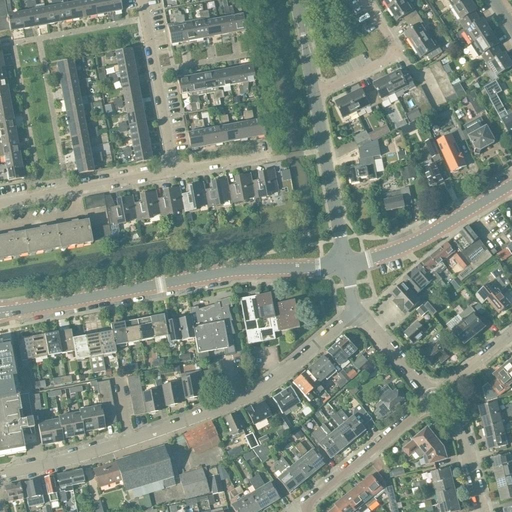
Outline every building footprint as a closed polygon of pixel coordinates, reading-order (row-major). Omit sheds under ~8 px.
[(47,25),(44,9),(38,10),(36,7),(34,0),(30,1),(31,9),(32,9),(32,11),(35,27),(47,25)] [(69,4),(63,5),(60,2),(59,0),(55,0),(56,4),(57,7),(56,7),(59,23),(72,20),(69,4)] [(84,18),(96,16),(93,0),(91,0),(81,2),(84,18)] [(93,0),(96,16),(109,13),(106,0),(93,0)] [(106,0),(109,13),(121,11),(119,0),(106,0)] [(383,0),(389,9),(403,0),(383,0)] [(407,24),(419,17),(411,5),(409,6),(404,0),(403,0),(389,9),(397,21),(403,17),(407,24)] [(448,0),(454,8),(467,0),(448,0)] [(462,27),(478,17),(475,11),(477,10),(470,0),(467,0),(454,8),(461,19),(459,21),(462,27)] [(72,20),(84,18),(81,2),(69,4),(72,20)] [(47,25),(59,23),(56,7),(44,9),(47,25)] [(23,29),(35,27),(32,11),(20,14),(23,29)] [(220,36),(217,20),(211,21),(208,18),(207,11),(203,12),(208,38),(220,36)] [(196,40),(208,38),(203,12),(199,12),(200,19),(192,21),(196,40)] [(10,32),(23,29),(20,14),(7,16),(10,30),(10,32)] [(245,31),(243,20),(242,15),(229,18),(232,34),(245,31)] [(7,16),(0,17),(0,31),(10,30),(7,16)] [(171,45),(183,43),(180,25),(178,16),(174,17),(175,23),(167,25),(168,29),(171,45)] [(196,40),(192,21),(184,22),(183,16),(178,16),(180,25),(183,43),(196,40)] [(413,46),(428,37),(424,30),(426,28),(419,17),(407,24),(411,30),(405,34),(413,46)] [(478,17),(462,27),(465,32),(473,44),(475,42),(476,43),(491,33),(483,20),(481,21),(478,17)] [(220,36),(232,34),(229,18),(217,20),(220,36)] [(484,61),(500,51),(497,45),(499,44),(491,33),(476,43),(483,53),(480,55),(484,61)] [(426,55),(430,61),(442,53),(438,46),(435,41),(432,43),(428,37),(413,46),(421,58),(426,55)] [(117,65),(133,62),(131,50),(115,53),(117,65)] [(500,51),(484,61),(490,69),(491,69),(493,72),(494,71),(497,76),(511,66),(511,64),(505,53),(503,54),(500,51)] [(59,76),(75,73),(72,61),(56,64),(59,76)] [(431,73),(442,67),(440,61),(429,67),(431,73)] [(119,78),(135,74),(133,62),(117,65),(118,71),(115,74),(108,75),(109,80),(117,78),(119,78)] [(241,84),(254,81),(251,65),(238,68),(241,84)] [(434,78),(445,72),(442,67),(431,73),(434,78)] [(229,86),(241,84),(238,68),(226,70),(229,86)] [(217,88),(229,86),(226,70),(214,72),(217,88)] [(404,76),(402,72),(401,73),(400,71),(387,77),(395,93),(402,90),(404,93),(415,87),(409,74),(404,76)] [(214,72),(202,75),(204,84),(206,94),(212,93),(214,93),(215,99),(216,105),(220,105),(219,99),(217,91),(217,90),(217,88),(214,72)] [(437,83),(448,78),(445,72),(434,78),(437,83)] [(61,88),(77,85),(75,73),(59,76),(61,88)] [(122,90),(138,87),(135,74),(119,78),(122,90)] [(198,96),(206,94),(202,75),(190,77),(194,103),(199,102),(198,96)] [(190,104),(194,103),(190,77),(177,79),(180,95),(187,94),(189,97),(190,104)] [(394,93),(395,93),(387,77),(374,84),(377,90),(370,93),(377,106),(389,100),(391,104),(398,101),(394,93)] [(450,83),(448,78),(437,83),(439,89),(450,83)] [(0,94),(8,93),(6,81),(0,81),(0,94)] [(442,94),(453,88),(450,83),(439,89),(442,94)] [(63,100),(79,97),(77,85),(61,88),(63,100)] [(511,113),(508,116),(497,95),(502,92),(499,85),(486,92),(489,99),(509,135),(511,133),(511,113)] [(413,97),(424,92),(420,86),(410,91),(413,97)] [(124,102),(140,99),(138,87),(122,90),(124,102)] [(445,99),(456,94),(453,88),(442,94),(445,99)] [(377,106),(370,93),(366,95),(364,91),(363,92),(362,90),(349,96),(357,112),(364,108),(366,112),(377,106)] [(415,103),(426,97),(424,92),(413,97),(415,103)] [(477,115),(484,110),(473,92),(466,96),(477,115)] [(0,106),(10,105),(8,93),(0,94),(0,106)] [(456,94),(445,99),(447,105),(458,99),(456,94)] [(349,116),(357,112),(349,96),(336,103),(345,122),(351,119),(349,116)] [(66,113),(82,110),(79,97),(63,100),(66,113)] [(418,108),(429,102),(426,97),(415,103),(418,108)] [(126,114),(142,111),(140,99),(124,102),(126,114)] [(420,113),(431,107),(429,102),(418,108),(420,113)] [(0,119),(13,117),(10,105),(0,106),(0,119)] [(420,113),(422,117),(433,112),(431,107),(420,113)] [(68,125),(84,122),(82,110),(66,113),(68,125)] [(129,127),(145,124),(142,111),(126,114),(129,127)] [(240,141),(237,124),(225,127),(224,125),(228,123),(227,115),(222,116),(224,126),(227,143),(240,141)] [(215,145),(227,143),(224,126),(222,116),(218,117),(219,124),(218,128),(212,129),(215,145)] [(0,132),(15,130),(13,117),(0,119),(0,132)] [(466,131),(469,137),(476,149),(474,154),(479,155),(481,150),(494,143),(493,142),(494,141),(486,127),(486,128),(480,117),(463,126),(466,131)] [(215,145),(212,129),(206,130),(204,127),(202,120),(198,121),(203,147),(215,145)] [(252,138),(265,136),(261,120),(249,122),(252,138)] [(190,150),(203,147),(198,121),(193,122),(195,129),(193,129),(193,133),(187,134),(190,150)] [(70,138),(86,134),(84,122),(68,125),(70,138)] [(240,141),(252,138),(249,122),(237,124),(240,141)] [(131,139),(147,136),(145,124),(129,127),(131,139)] [(1,145),(17,142),(15,130),(0,132),(0,138),(0,141),(0,140),(0,144),(1,144),(1,145)] [(370,143),(371,142),(366,131),(353,137),(358,149),(363,146),(370,143)] [(73,150),(89,147),(86,134),(70,138),(73,150)] [(434,143),(438,152),(441,150),(452,173),(453,172),(455,173),(458,172),(458,170),(465,167),(451,135),(437,141),(438,142),(434,143)] [(133,151),(149,148),(147,136),(131,139),(133,151)] [(438,152),(434,143),(432,139),(426,142),(432,158),(428,159),(429,161),(421,164),(430,187),(431,186),(433,187),(437,186),(437,184),(438,183),(438,182),(442,181),(435,163),(441,161),(438,152)] [(3,157),(19,154),(17,142),(1,145),(3,157)] [(356,166),(348,168),(350,178),(351,184),(359,182),(359,179),(368,177),(369,181),(377,179),(377,177),(373,157),(377,156),(374,143),(370,144),(370,143),(363,146),(363,147),(365,158),(358,160),(359,163),(355,164),(356,166)] [(75,162),(91,159),(89,147),(73,150),(75,162)] [(149,148),(133,151),(135,164),(152,161),(149,148)] [(6,169),(22,166),(19,154),(3,157),(5,165),(2,166),(1,165),(0,165),(0,170),(3,170),(3,169),(6,169)] [(91,159),(75,162),(77,175),(93,172),(91,159)] [(22,166),(6,169),(8,181),(24,179),(22,166)] [(413,167),(401,169),(403,178),(415,175),(413,167)] [(251,183),(254,196),(255,199),(270,196),(269,193),(277,191),(273,171),(258,174),(259,181),(252,182),(252,183),(251,183)] [(252,183),(252,182),(251,182),(249,175),(234,178),(236,185),(228,187),(230,200),(231,200),(231,203),(246,200),(245,197),(254,196),(251,183),(252,183)] [(228,187),(227,187),(226,180),(211,183),(212,190),(204,191),(205,192),(204,192),(206,205),(207,205),(208,207),(223,205),(222,202),(230,200),(228,187)] [(205,192),(204,191),(202,184),(187,187),(189,194),(181,196),(180,196),(183,209),(184,209),(184,212),(199,209),(198,206),(206,205),(204,192),(205,192)] [(387,211),(405,207),(404,205),(412,204),(408,188),(400,190),(400,191),(383,195),(387,211)] [(181,196),(180,196),(179,189),(164,191),(165,198),(157,200),(157,201),(159,214),(160,213),(161,216),(175,214),(175,211),(183,209),(180,196),(181,196)] [(157,201),(157,200),(156,200),(155,193),(140,196),(141,203),(134,204),(134,205),(136,218),(137,221),(152,218),(151,215),(159,214),(157,201)] [(105,207),(103,195),(97,196),(99,208),(105,207)] [(93,209),(99,208),(97,196),(91,197),(93,209)] [(85,210),(93,209),(91,197),(83,198),(85,210)] [(109,226),(128,222),(128,220),(136,218),(134,205),(134,204),(133,205),(131,197),(117,200),(118,207),(105,210),(108,225),(109,225),(109,226)] [(0,260),(30,255),(62,249),(92,243),(99,241),(96,228),(89,229),(88,221),(77,222),(71,224),(58,226),(45,228),(39,229),(26,232),(13,234),(7,235),(0,236),(0,260)] [(104,240),(111,239),(109,226),(109,225),(108,225),(102,226),(104,240)] [(102,226),(96,228),(99,241),(104,240),(102,226)] [(493,257),(487,250),(468,226),(459,233),(461,236),(453,243),(471,265),(456,277),(461,282),(462,281),(463,282),(466,279),(465,278),(493,257)] [(440,263),(441,262),(455,252),(447,243),(429,257),(437,266),(440,263)] [(464,270),(470,265),(460,253),(454,258),(464,270)] [(429,257),(420,264),(431,279),(432,280),(432,279),(436,284),(440,279),(441,279),(437,274),(440,272),(445,267),(441,262),(440,263),(437,266),(429,257)] [(420,265),(403,280),(406,282),(404,284),(415,296),(433,280),(432,280),(431,279),(420,264),(420,265)] [(497,274),(494,277),(499,283),(506,277),(500,266),(498,267),(494,271),(497,274)] [(457,278),(451,283),(458,291),(464,286),(457,278)] [(441,290),(446,286),(440,279),(436,284),(441,290)] [(506,308),(510,305),(491,282),(475,295),(482,304),(488,299),(500,313),(501,312),(502,312),(507,309),(506,308)] [(404,284),(392,295),(396,300),(393,302),(402,312),(405,309),(408,312),(420,301),(415,296),(404,284)] [(272,308),(270,293),(239,299),(248,345),(268,341),(265,329),(257,330),(256,322),(268,319),(274,318),(272,308)] [(432,299),(424,306),(432,316),(440,309),(432,299)] [(194,339),(197,354),(233,347),(231,336),(234,335),(230,322),(232,321),(228,310),(228,306),(229,306),(227,301),(219,303),(214,304),(214,305),(198,310),(197,307),(189,308),(194,339)] [(265,329),(268,341),(274,340),(273,333),(298,328),(296,315),(295,315),(294,309),(295,309),(293,301),(278,303),(279,306),(272,308),(274,318),(268,319),(256,322),(257,330),(265,329)] [(422,306),(418,309),(423,315),(427,311),(422,306)] [(181,341),(194,339),(189,308),(189,309),(190,317),(177,320),(181,341)] [(475,312),(467,319),(466,317),(461,320),(474,335),(474,336),(485,327),(479,320),(480,318),(475,312)] [(181,341),(177,320),(164,322),(163,315),(162,316),(167,344),(181,341)] [(167,344),(162,316),(149,318),(153,339),(161,338),(162,342),(167,341),(167,344)] [(140,342),(153,339),(149,318),(136,320),(140,342)] [(127,344),(140,342),(136,320),(123,323),(127,344)] [(474,336),(474,335),(461,320),(458,324),(459,326),(452,332),(457,338),(458,337),(464,344),(474,336)] [(422,327),(417,322),(404,333),(414,344),(426,333),(426,332),(431,328),(426,323),(422,327)] [(114,347),(127,344),(123,323),(110,325),(111,332),(115,353),(116,353),(114,347)] [(60,354),(74,352),(70,330),(56,333),(60,354)] [(89,358),(85,337),(72,339),(71,330),(70,330),(74,352),(75,361),(89,358)] [(102,356),(115,353),(111,332),(98,334),(102,356)] [(439,332),(426,343),(432,349),(425,355),(433,364),(438,359),(442,363),(448,357),(444,353),(443,352),(449,345),(445,340),(446,340),(439,332)] [(47,357),(60,354),(56,333),(43,335),(47,357)] [(102,356),(98,334),(85,337),(89,358),(102,356)] [(34,359),(47,357),(43,335),(30,338),(34,359)] [(335,344),(347,358),(356,350),(343,336),(335,344)] [(21,361),(34,359),(30,338),(17,340),(21,361)] [(0,399),(23,395),(21,382),(17,382),(9,342),(3,343),(1,343),(2,346),(0,346),(0,399)] [(343,361),(347,358),(335,344),(325,352),(338,366),(343,361)] [(92,374),(105,371),(102,356),(89,358),(92,374)] [(318,384),(334,370),(322,356),(306,371),(318,384)] [(357,370),(366,362),(361,356),(353,364),(357,370)] [(504,367),(503,368),(511,379),(511,359),(504,365),(504,367)] [(508,386),(511,382),(511,379),(503,368),(502,369),(499,369),(492,375),(496,380),(489,385),(499,396),(506,391),(510,388),(508,386)] [(366,369),(362,373),(366,378),(370,374),(366,369)] [(351,380),(356,375),(352,370),(346,375),(351,380)] [(315,397),(322,390),(306,371),(299,377),(311,391),(310,392),(315,397)] [(342,371),(337,376),(340,379),(335,383),(339,388),(349,379),(342,371)] [(139,375),(126,378),(128,384),(140,381),(139,375)] [(199,393),(204,392),(202,376),(196,377),(181,379),(182,384),(185,399),(184,399),(185,400),(187,399),(187,401),(193,399),(193,398),(199,397),(199,393)] [(315,397),(310,392),(311,391),(299,377),(292,383),(309,402),(315,397)] [(97,389),(109,387),(108,381),(96,383),(97,386),(97,389)] [(140,381),(128,384),(129,390),(141,388),(140,381)] [(162,391),(162,386),(161,381),(155,382),(156,391),(142,393),(142,394),(144,401),(145,407),(146,413),(146,414),(148,414),(148,415),(155,414),(154,413),(161,411),(160,407),(165,406),(163,391),(162,391)] [(179,400),(184,399),(185,399),(182,384),(177,385),(176,384),(162,386),(162,391),(163,391),(165,406),(165,407),(167,407),(168,408),(174,407),(174,405),(180,404),(179,400)] [(111,393),(109,387),(97,389),(99,395),(111,393)] [(282,414),(299,402),(290,387),(272,399),(282,414)] [(385,387),(376,395),(382,402),(377,405),(377,409),(378,411),(374,414),(380,420),(404,401),(400,396),(400,394),(398,391),(396,391),(395,390),(391,394),(390,392),(385,387)] [(141,388),(129,390),(130,397),(142,394),(142,393),(141,388)] [(112,399),(111,393),(99,395),(100,401),(112,399)] [(35,435),(28,397),(27,394),(23,395),(0,399),(0,456),(25,452),(21,430),(27,429),(28,436),(35,435)] [(142,394),(130,397),(131,403),(144,401),(142,394)] [(113,405),(112,399),(100,401),(101,406),(101,407),(113,405)] [(144,401),(131,403),(132,409),(145,407),(144,401)] [(253,425),(270,416),(263,403),(255,407),(254,405),(245,410),(253,425)] [(482,418),(501,413),(500,409),(497,410),(496,403),(479,407),(479,409),(479,410),(479,412),(480,413),(482,418)] [(114,411),(113,405),(101,407),(102,413),(114,411)] [(105,429),(104,426),(103,419),(102,413),(101,407),(101,406),(96,407),(96,406),(90,407),(94,431),(105,429)] [(83,432),(94,431),(90,407),(83,409),(83,410),(79,410),(79,413),(80,413),(83,430),(83,432)] [(145,407),(132,409),(133,416),(146,413),(145,407)] [(365,423),(370,419),(361,408),(356,412),(357,414),(365,423)] [(348,420),(340,410),(335,414),(355,437),(362,432),(362,431),(364,429),(361,426),(365,423),(357,414),(353,417),(353,416),(348,420)] [(115,417),(114,411),(102,413),(103,419),(115,417)] [(80,413),(79,413),(75,414),(75,413),(69,414),(73,437),(84,435),(83,432),(83,430),(80,413)] [(233,436),(237,434),(238,433),(244,430),(236,413),(222,419),(230,436),(231,435),(233,436)] [(484,429),(501,425),(499,418),(502,418),(501,413),(482,418),(482,420),(481,422),(482,424),(483,425),(484,429)] [(63,439),(73,437),(69,414),(62,415),(63,416),(58,417),(59,420),(62,437),(63,439)] [(347,444),(355,437),(335,414),(331,418),(339,428),(335,431),(347,444)] [(286,432),(292,429),(283,416),(278,420),(286,432)] [(116,423),(115,417),(103,419),(104,426),(116,423)] [(59,420),(55,421),(54,420),(48,421),(52,444),(63,442),(63,439),(62,437),(59,420)] [(41,446),(52,444),(48,421),(42,422),(42,423),(37,424),(41,446)] [(210,421),(182,435),(188,449),(217,435),(210,421)] [(347,444),(335,431),(331,434),(323,424),(319,428),(339,451),(347,444)] [(487,439),(506,435),(505,430),(502,430),(501,425),(484,429),(485,432),(484,433),(485,435),(486,436),(487,439)] [(339,451),(319,428),(310,435),(318,445),(329,458),(330,457),(332,457),(339,451)] [(420,446),(433,435),(427,428),(413,440),(414,439),(420,446)] [(250,450),(257,447),(252,434),(244,437),(250,450)] [(435,437),(434,435),(433,435),(420,446),(414,439),(413,440),(412,440),(403,449),(409,457),(414,452),(420,459),(424,455),(433,448),(435,450),(442,445),(439,441),(439,440),(436,437),(435,437)] [(506,435),(487,439),(488,443),(487,445),(487,447),(489,448),(489,450),(506,446),(504,439),(507,438),(506,435)] [(257,440),(260,446),(269,442),(266,436),(257,440)] [(302,458),(315,472),(321,467),(321,466),(322,464),(311,451),(306,455),(305,453),(306,452),(299,443),(294,447),(302,458)] [(266,457),(270,453),(264,445),(252,450),(261,463),(267,458),(266,457)] [(443,447),(442,445),(435,450),(433,448),(424,455),(426,459),(428,458),(430,464),(447,458),(446,456),(447,455),(444,447),(443,447)] [(115,463),(108,465),(93,470),(98,488),(121,481),(125,492),(161,481),(163,489),(175,485),(173,478),(173,477),(164,446),(115,461),(115,463)] [(492,460),(491,461),(492,463),(493,464),(494,470),(511,465),(511,460),(510,461),(508,454),(491,458),(492,460)] [(306,479),(315,472),(302,458),(294,465),(306,479)] [(298,486),(306,479),(294,465),(290,468),(282,459),(278,462),(298,486)] [(298,486),(278,462),(274,466),(281,475),(277,479),(288,492),(290,491),(291,491),(298,486)] [(495,471),(494,473),(494,475),(496,476),(497,480),(511,476),(511,470),(511,469),(511,465),(494,470),(495,471)] [(392,477),(405,474),(403,468),(391,471),(392,477)] [(185,500),(208,493),(201,469),(178,476),(185,500)] [(432,484),(452,479),(451,475),(451,474),(451,471),(450,470),(449,469),(433,472),(434,479),(431,480),(432,484)] [(69,473),(71,486),(84,483),(81,470),(69,473)] [(59,488),(71,486),(69,473),(56,476),(59,488)] [(372,475),(362,483),(373,497),(374,498),(383,491),(385,493),(387,492),(389,502),(395,500),(392,486),(386,488),(385,485),(386,484),(377,473),(373,477),(372,475)] [(219,475),(208,478),(212,495),(222,492),(219,475)] [(253,479),(269,505),(276,501),(276,499),(278,498),(269,483),(264,486),(258,476),(253,479)] [(511,476),(497,480),(497,483),(497,484),(497,486),(498,487),(499,491),(511,487),(511,476)] [(49,503),(58,501),(53,477),(44,478),(49,503)] [(259,511),(269,505),(253,479),(248,481),(255,492),(250,495),(259,511)] [(438,494),(454,490),(453,487),(454,485),(454,483),(452,482),(452,479),(432,484),(433,489),(436,488),(438,494)] [(44,504),(38,480),(25,483),(28,499),(35,497),(36,506),(44,504)] [(362,483),(353,491),(364,504),(370,499),(371,501),(374,498),(373,497),(362,483)] [(8,502),(22,499),(19,484),(4,487),(8,502)] [(83,498),(89,496),(87,487),(81,489),(83,498)] [(236,493),(237,495),(242,492),(239,487),(234,490),(236,493)] [(511,487),(499,491),(500,494),(499,496),(500,498),(501,499),(502,501),(511,498),(511,487)] [(437,505),(457,501),(456,498),(457,497),(456,494),(455,493),(454,490),(438,494),(439,500),(436,500),(437,505)] [(58,492),(60,502),(66,501),(64,491),(58,492)] [(355,511),(364,504),(353,491),(344,498),(355,511)] [(247,511),(256,511),(259,511),(250,495),(240,501),(247,511)] [(354,511),(355,511),(344,498),(335,505),(336,507),(329,511),(354,511)] [(247,511),(240,501),(239,501),(238,499),(235,501),(237,503),(231,506),(234,511),(247,511)] [(94,511),(102,511),(99,501),(93,503),(94,511)] [(457,501),(437,505),(438,509),(441,509),(441,511),(456,511),(459,511),(459,510),(460,508),(459,506),(458,505),(457,501)]
